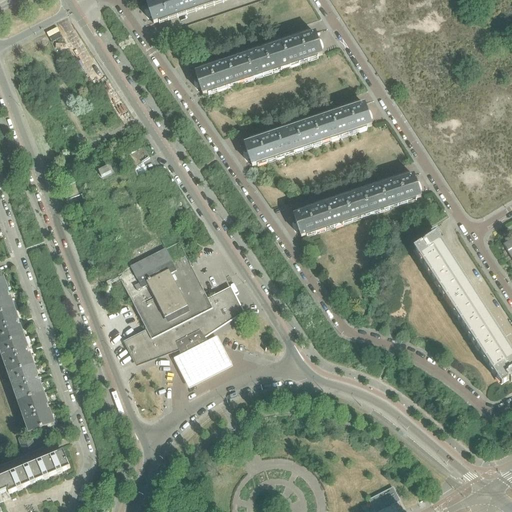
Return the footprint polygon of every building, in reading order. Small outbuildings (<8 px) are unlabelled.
[(159,24),(232,0),(150,0),(151,1),(146,3),(153,25),(158,23),(159,25),(160,25),(159,24)] [(208,96),(308,62),(318,59),(317,58),(322,56),(315,34),(310,36),(310,34),(309,34),(309,35),(201,71),(200,71),(200,73),(195,74),(203,96),(208,94),(207,95),(208,96)] [(257,166),(367,130),(366,129),(371,127),(364,105),(359,107),(359,105),(358,106),(350,109),(250,142),(249,142),(249,144),(245,145),(251,166),(256,164),(257,166)] [(77,181),(61,189),(66,201),(78,197),(83,194),(84,196),(85,199),(87,202),(88,204),(84,205),(82,206),(118,278),(119,277),(121,282),(132,303),(146,331),(125,342),(137,365),(169,353),(179,350),(181,357),(182,359),(183,358),(183,359),(184,359),(184,358),(191,354),(199,350),(200,350),(200,349),(207,346),(207,347),(208,346),(208,345),(209,345),(208,344),(203,337),(212,331),(240,313),(229,290),(208,300),(190,266),(182,250),(180,246),(144,175),(141,177),(138,178),(138,176),(136,173),(134,170),(134,168),(139,166),(150,159),(144,150),(146,149),(145,147),(143,148),(141,149),(127,156),(128,158),(109,168),(108,167),(98,172),(98,173),(78,183),(77,181)] [(306,238),(408,204),(416,201),(416,200),(421,198),(413,176),(408,178),(408,176),(407,177),(336,201),(299,213),(298,213),(299,215),(294,217),(301,238),(306,237),(306,238)] [(433,239),(431,236),(428,231),(420,237),(423,241),(421,242),(422,245),(433,239)] [(511,354),(487,316),(438,240),(441,239),(436,233),(431,236),(433,239),(422,245),(414,250),(435,283),(500,384),(499,384),(500,386),(509,380),(510,383),(511,381),(511,354)] [(511,240),(503,246),(511,260),(511,240)] [(12,304),(3,280),(1,281),(1,279),(0,279),(0,315),(15,311),(15,310),(14,311),(12,305),(13,305),(12,304)] [(21,332),(16,318),(17,317),(16,317),(14,312),(15,311),(0,315),(0,342),(1,345),(0,345),(0,347),(25,339),(24,338),(23,339),(22,333),(23,333),(22,332),(21,332)] [(217,338),(174,359),(185,381),(189,390),(232,368),(228,359),(217,338)] [(31,360),(26,346),(27,345),(26,345),(24,340),(25,339),(0,347),(0,348),(2,348),(3,353),(1,353),(7,370),(9,369),(11,373),(8,374),(9,375),(34,367),(34,366),(33,367),(31,361),(32,361),(32,360),(31,360)] [(41,388),(36,374),(37,373),(36,373),(35,373),(33,367),(34,367),(9,375),(9,377),(12,376),(13,381),(11,381),(17,398),(19,397),(20,401),(18,402),(19,403),(44,395),(44,394),(43,395),(41,389),(42,389),(42,388),(41,388)] [(54,426),(47,406),(46,402),(46,401),(46,400),(45,401),(43,395),(44,395),(19,403),(19,405),(21,404),(25,415),(23,415),(24,418),(26,417),(29,425),(26,426),(29,434),(47,428),(48,430),(52,428),(52,427),(54,426)] [(33,442),(31,437),(30,436),(18,440),(21,446),(33,442)] [(35,448),(33,442),(21,446),(23,453),(35,448)] [(0,511),(0,503),(3,503),(0,496),(2,495),(3,497),(7,496),(6,493),(8,493),(9,495),(70,469),(63,453),(58,455),(59,458),(4,481),(3,478),(0,479),(0,511)] [(375,499),(370,501),(375,511),(376,511),(397,502),(397,501),(392,490),(383,495),(375,499)]
